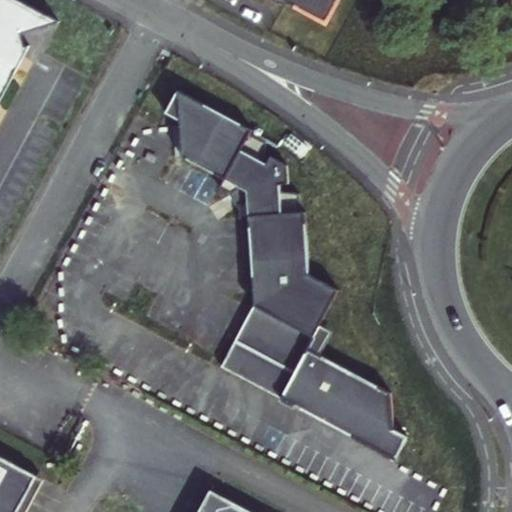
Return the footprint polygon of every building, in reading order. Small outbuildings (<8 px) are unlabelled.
[(0,0),(0,112),(50,20),(13,0),(0,0)] [(295,0),(333,19),(341,0),(295,0)] [(171,109),(185,117),(186,153),(227,176),(223,184),(232,188),(235,190),(237,190),(242,204),(240,204),(241,208),(245,218),(254,217),(256,304),(223,366),(282,398),(296,405),(398,460),(410,437),(393,428),(392,391),(321,353),(317,351),(327,331),(319,327),(321,323),(339,288),(310,272),(308,209),(303,209),(303,191),(291,189),(284,188),(284,181),(293,181),(292,162),(276,153),(272,160),(265,157),(272,140),(256,131),(258,127),(183,86),(171,109)] [(235,190),(232,188),(232,192),(235,199),(238,204),(241,208),(240,204),(242,204),(237,190),(235,190)] [(333,330),(321,323),(319,327),(327,331),(317,351),(321,353),(333,330)] [(296,405),(282,398),(281,401),(295,408),(296,405)] [(0,464),(0,511),(18,511),(35,484),(0,464)] [(205,511),(254,511),(216,492),(205,511)]
